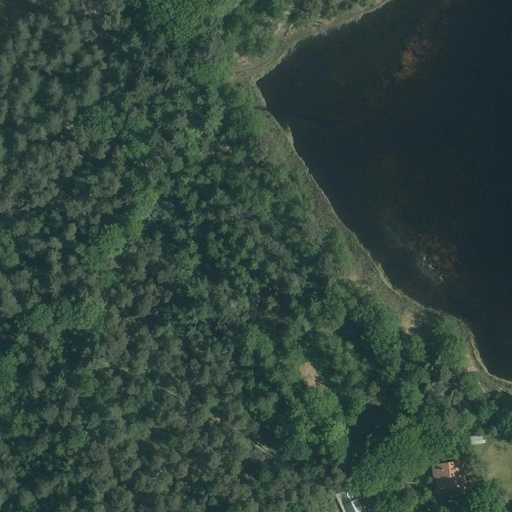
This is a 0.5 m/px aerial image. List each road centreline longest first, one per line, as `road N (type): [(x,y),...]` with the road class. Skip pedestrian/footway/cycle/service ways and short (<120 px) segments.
road 1 (unknown): [(374,511),(324,445),(254,440),(176,367),(86,349),(61,511)]
road 2 (track): [(0,161),(114,105),(106,73)]
